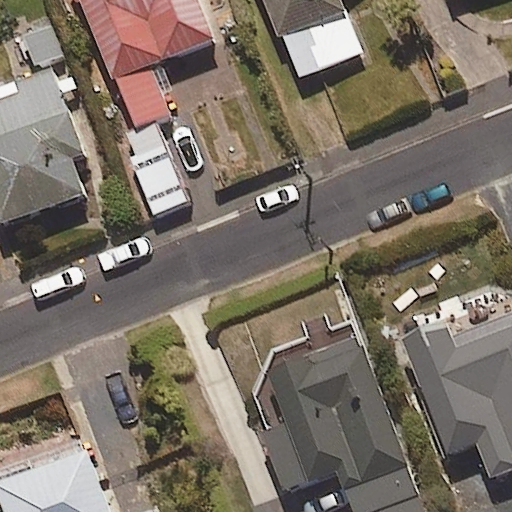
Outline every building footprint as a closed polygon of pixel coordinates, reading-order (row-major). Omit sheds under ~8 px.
[(80,0),(114,79),(135,129),(170,114),(149,64),(214,37),(198,0),(80,0)] [(266,0),(300,80),(363,53),(339,0),(266,0)] [(64,58),(51,24),(22,36),(35,69),(64,58)] [(85,194),(72,160),(86,155),(54,72),(0,92),(0,222),(1,226),(85,194)] [(190,205),(155,123),(121,137),(155,220),(190,205)] [(444,326),(401,343),(446,459),(477,447),(491,482),(511,474),(511,318),(450,342),(444,326)] [(351,511),(426,511),(360,338),(268,373),(259,396),(272,428),(266,430),(290,491),(337,473),(351,511)] [(108,511),(81,440),(0,470),(0,499),(4,511),(108,511)]
